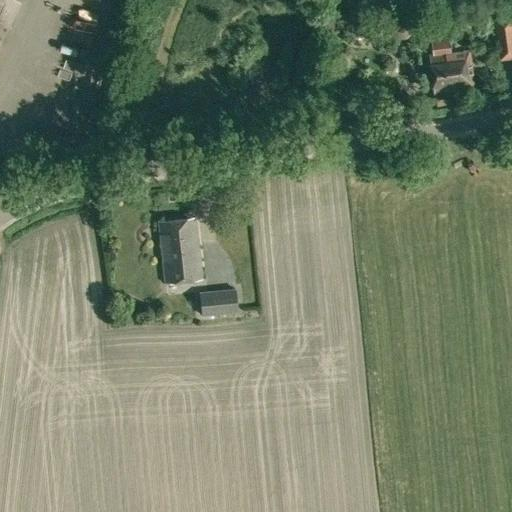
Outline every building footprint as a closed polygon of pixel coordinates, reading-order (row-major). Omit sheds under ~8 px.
[(368,35),(369,14),(353,13),(352,34),(368,35)] [(500,59),(511,57),(511,23),(511,16),(495,18),(500,59)] [(332,20),(319,20),(319,33),(332,33),(332,20)] [(429,56),(433,93),(473,88),(469,50),(450,53),(449,38),(431,39),(433,55),(429,56)] [(336,56),(319,55),(318,77),(335,78),(336,56)] [(386,65),(387,73),(396,72),(396,64),(386,65)] [(436,105),(436,108),(450,106),(449,98),(424,102),(425,107),(436,105)] [(158,221),(165,282),(202,278),(195,216),(158,221)] [(201,293),(203,314),(237,311),(235,290),(201,293)]
